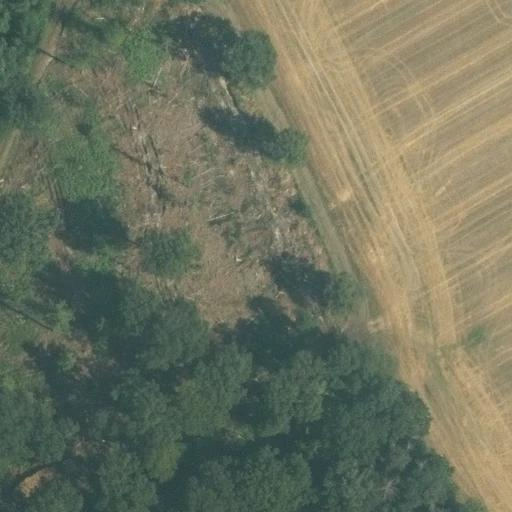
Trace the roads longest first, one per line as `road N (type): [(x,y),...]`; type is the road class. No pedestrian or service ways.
road 1 (track): [(61,511),(350,362)]
road 2 (track): [(0,171),(71,0)]
